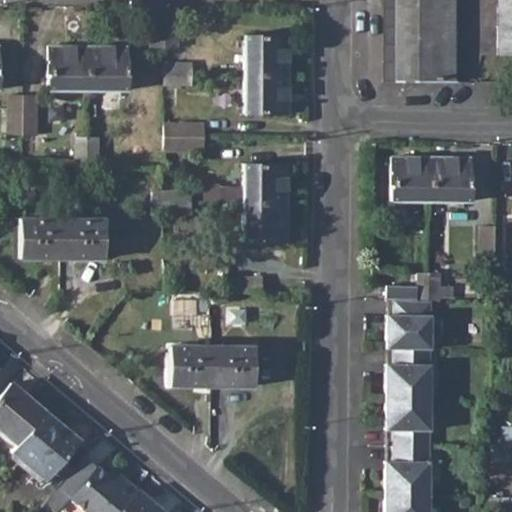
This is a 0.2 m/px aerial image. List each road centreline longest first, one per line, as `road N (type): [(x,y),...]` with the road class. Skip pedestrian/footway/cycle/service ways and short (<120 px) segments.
road 1 (residential): [(339,114),(338,511)]
road 2 (residential): [(0,313),(238,511)]
road 3 (residential): [(339,114),(511,118)]
